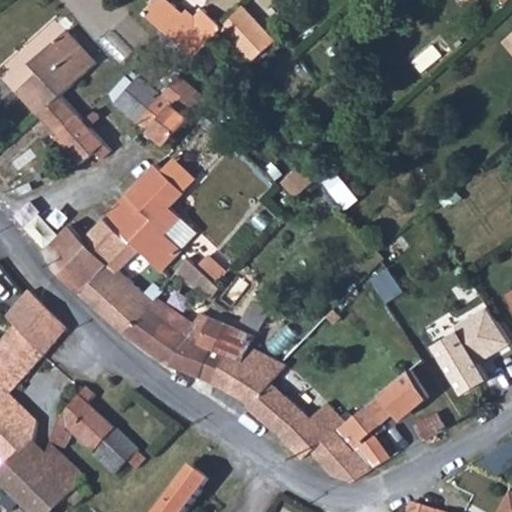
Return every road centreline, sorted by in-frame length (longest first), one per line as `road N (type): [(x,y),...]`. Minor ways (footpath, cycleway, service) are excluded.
road 1 (residential): [(0,212),(81,322),(271,461)]
road 2 (residential): [(271,461),(309,490),(356,499),(511,418)]
road 3 (unknown): [(26,246),(147,127)]
